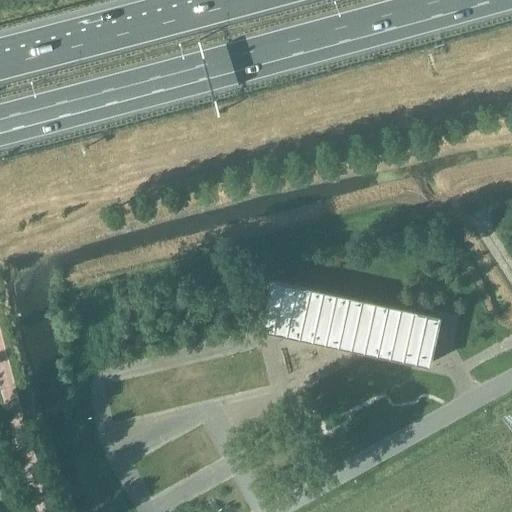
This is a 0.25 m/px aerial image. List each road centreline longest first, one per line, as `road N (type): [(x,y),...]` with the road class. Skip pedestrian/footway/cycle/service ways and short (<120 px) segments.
road 1 (trunk): [(0,124),(467,0)]
road 2 (unknown): [(240,454),(150,495),(118,438),(203,403),(222,416)]
road 3 (trunk): [(229,0),(0,60)]
